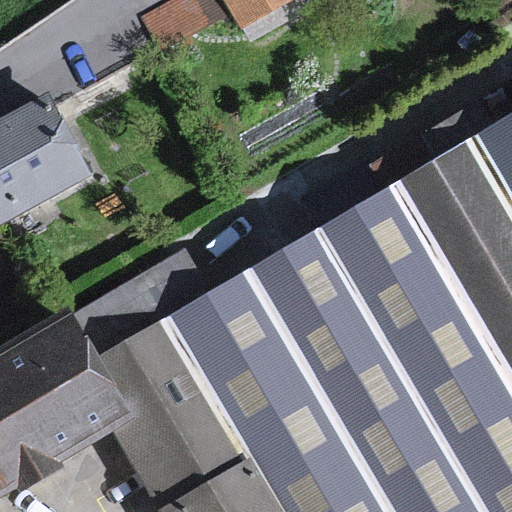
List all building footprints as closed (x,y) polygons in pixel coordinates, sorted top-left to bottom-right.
[(223,0),(238,27),(288,0),(223,0)] [(40,110),(0,129),(0,209),(72,174),(40,110)] [(511,511),(511,111),(207,293),(161,320),(273,511),(511,511)] [(180,250),(58,323),(81,366),(161,320),(207,293),(180,250)] [(58,323),(54,317),(0,348),(0,492),(104,432),(117,425),(81,366),(58,323)] [(81,366),(117,425),(104,432),(150,511),(273,511),(161,320),(81,366)]
